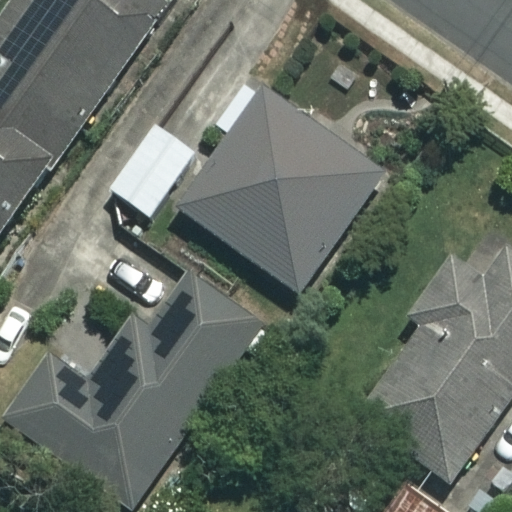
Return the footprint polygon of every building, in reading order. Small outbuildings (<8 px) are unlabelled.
[(0,232),(170,5),(163,0),(18,0),(0,25),(0,232)] [(382,170),(262,89),(179,211),(299,292),(382,170)] [(197,156),(156,126),(110,190),(151,219),(197,156)] [(511,391),(511,254),(505,250),(484,281),(454,260),(415,315),(425,322),(359,418),(449,481),(511,391)] [(264,324),(190,271),(151,326),(138,317),(90,384),(52,356),(7,419),(132,508),(264,324)] [(374,511),(379,505),(341,481),(321,511),(374,511)] [(434,511),(406,491),(390,511),(434,511)]
